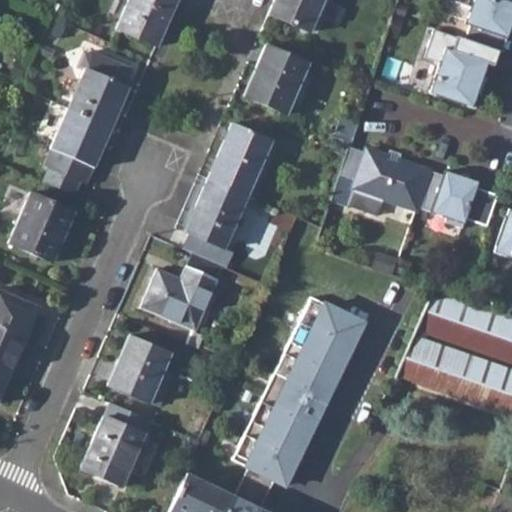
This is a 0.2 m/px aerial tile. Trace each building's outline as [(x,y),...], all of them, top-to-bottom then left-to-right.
[(129,0),(115,33),(153,50),(175,0),(129,0)] [(274,0),(268,16),(309,33),(323,0),(274,0)] [(497,51),(501,52),(511,21),(511,3),(503,0),(445,0),(446,0),(470,8),(465,23),(469,25),(464,39),(497,51)] [(439,64),(428,94),(469,108),(485,65),(492,67),(497,51),(464,39),(433,28),(422,58),(439,64)] [(243,98),(286,116),(308,66),(264,47),(243,98)] [(67,111),(110,130),(127,90),(123,88),(130,71),(90,54),(84,56),(79,69),(84,71),(67,111)] [(84,187),(92,170),(110,130),(67,111),(50,151),(43,169),(48,171),(79,184),(84,187)] [(207,180),(248,198),(272,142),(231,125),(207,180)] [(386,159),(366,153),(364,157),(347,152),(330,203),(376,216),(381,201),(415,212),(416,210),(428,175),(398,164),(397,166),(385,163),(386,159)] [(385,163),(397,166),(398,164),(400,157),(388,153),(386,159),(385,163)] [(42,185),(73,199),(79,184),(48,171),(42,185)] [(461,230),(477,185),(445,173),(443,179),(428,175),(416,210),(446,219),(444,224),(461,230)] [(190,237),(224,252),(248,198),(207,180),(194,212),(197,214),(187,236),(190,237)] [(8,246),(51,266),(73,216),(30,197),(8,246)] [(493,254),(511,260),(511,213),(508,212),(493,254)] [(190,237),(183,252),(227,271),(233,255),(224,252),(190,237)] [(141,311),(194,333),(218,282),(186,269),(180,282),(158,273),(141,311)] [(415,334),(511,365),(511,318),(433,292),(415,334)] [(0,351),(17,358),(38,310),(0,293),(0,351)] [(231,461),(247,469),(261,475),(341,313),(310,298),(231,461)] [(288,489),(368,326),(341,313),(261,475),(247,469),(233,498),(258,510),(272,481),(288,489)] [(394,383),(511,423),(511,371),(413,338),(394,383)] [(149,405),(158,408),(173,374),(164,370),(170,356),(129,339),(107,389),(149,407),(149,405)] [(0,396),(17,358),(0,351),(0,396)] [(77,471),(118,490),(142,439),(101,419),(77,471)] [(233,498),(185,475),(167,511),(261,511),(258,510),(233,498)] [(493,511),(511,511),(511,502),(500,496),(493,511)]
